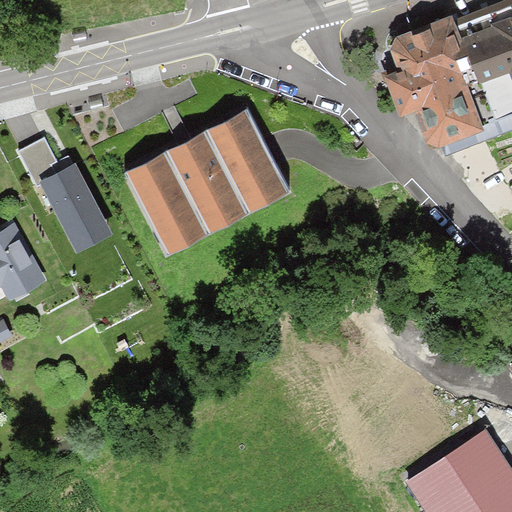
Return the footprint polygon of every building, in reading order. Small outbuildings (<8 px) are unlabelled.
[(488,6),(491,13),(489,13),(456,27),(476,79),(417,101),(429,133),(440,137),(441,137),(446,151),(511,125),(511,0),(501,4),(500,2),(488,6)] [(401,107),(417,101),(476,79),(456,27),(451,14),(429,22),(399,34),(394,44),(403,66),(388,71),(401,107)] [(125,167),(168,249),(290,186),(248,104),(245,104),(247,108),(209,128),(207,124),(205,126),(207,129),(169,148),(167,145),(165,146),(167,150),(129,169),(127,166),(125,167)] [(15,222),(0,229),(0,279),(5,277),(12,291),(43,275),(15,222)] [(511,511),(511,468),(485,428),(408,479),(430,511),(511,511)]
